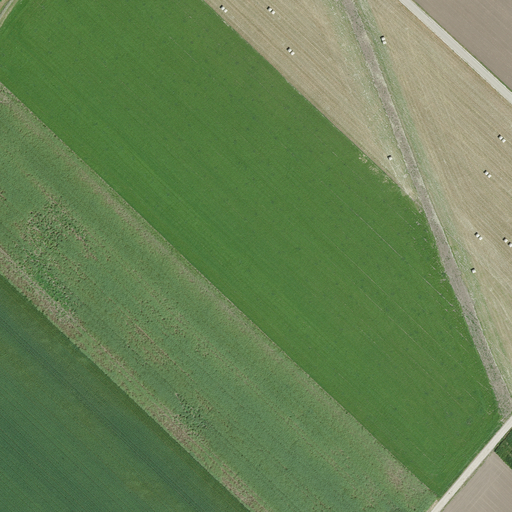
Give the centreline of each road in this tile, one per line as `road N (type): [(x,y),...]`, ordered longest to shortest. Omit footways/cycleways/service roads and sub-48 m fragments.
road 1 (track): [(401,0),(511,102)]
road 2 (track): [(432,511),(511,418)]
